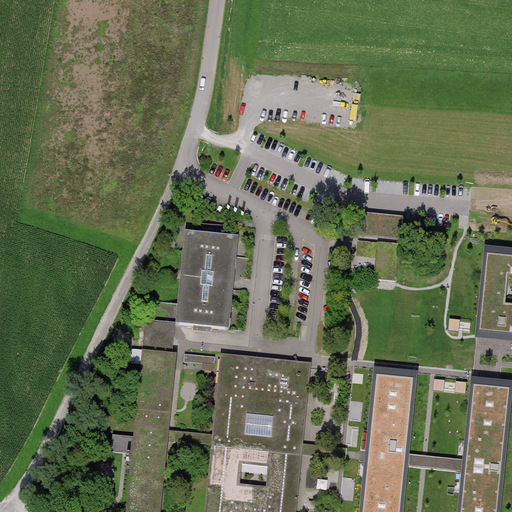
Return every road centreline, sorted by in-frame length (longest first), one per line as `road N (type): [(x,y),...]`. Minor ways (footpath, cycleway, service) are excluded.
road 1 (track): [(4,511),(28,485),(186,167)]
road 2 (unclassified): [(205,181),(186,167),(186,156),(217,0)]
